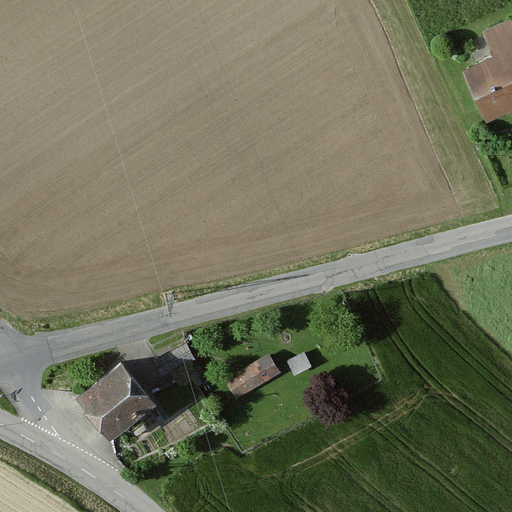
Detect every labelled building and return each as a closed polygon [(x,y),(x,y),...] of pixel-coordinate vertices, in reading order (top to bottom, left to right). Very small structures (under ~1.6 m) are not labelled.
[(511,25),(509,19),(473,34),(483,56),(449,71),(472,122),(511,104),(511,25)] [(193,343),(157,362),(166,378),(201,360),(193,343)] [(280,374),(268,356),(227,382),(238,400),(280,374)] [(312,369),(305,356),(289,364),(296,377),(312,369)] [(167,404),(132,362),(88,398),(124,441),(167,404)]
